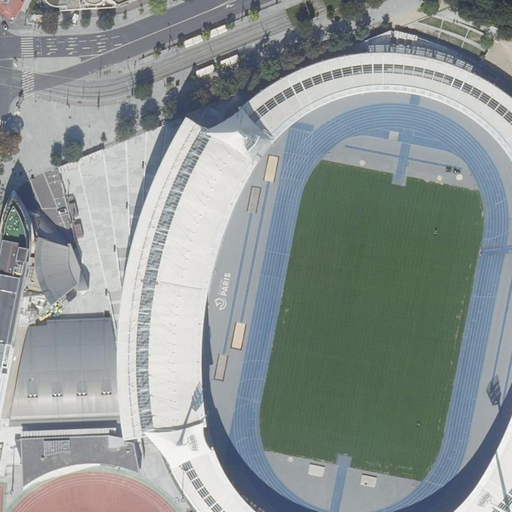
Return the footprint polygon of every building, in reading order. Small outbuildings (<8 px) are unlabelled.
[(0,0),(0,3),(2,6),(5,10),(8,12),(13,14),(16,8),(8,4),(0,0)] [(47,0),(48,1),(51,4),(53,6),(57,8),(59,8),(70,7),(70,10),(75,9),(109,8),(118,7),(121,0),(47,0)] [(225,24),(208,31),(210,38),(228,31),(225,24)] [(202,34),(185,41),(187,48),(205,41),(202,34)] [(368,45),(350,47),(328,53),(306,59),(278,71),(250,86),(233,98),(217,116),(206,132),(179,115),(168,133),(162,145),(154,159),(147,177),(122,178),(137,201),(106,225),(127,229),(119,259),(114,287),(110,312),(108,334),(108,357),(108,378),(109,393),(111,419),(113,429),(148,426),(163,456),(172,473),(185,496),(196,511),(511,511),(511,93),(510,92),(493,81),(475,70),(453,61),(431,52),(415,48),(392,45),(368,45)] [(237,55),(220,62),(222,68),(240,61),(237,55)] [(214,64),(197,71),(199,77),(217,70),(214,64)] [(0,419),(19,324),(32,265),(35,246),(34,237),(33,225),(29,210),(22,201),(14,193),(11,200),(9,204),(8,209),(5,224),(3,237),(3,249),(3,254),(0,266),(0,419)] [(29,326),(10,424),(111,419),(109,393),(108,378),(111,320),(48,322),(48,325),(29,326)] [(134,471),(140,473),(135,441),(108,436),(23,438),(25,487),(36,480),(45,475),(55,471),(65,468),(75,466),(84,464),(93,464),(105,464),(115,465),(125,468),(134,471)]
